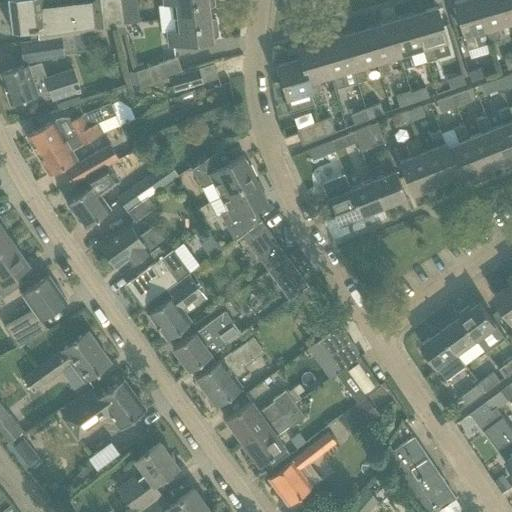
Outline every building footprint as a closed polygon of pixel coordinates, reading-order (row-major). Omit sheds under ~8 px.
[(33,0),(6,0),(10,31),(28,29),(30,40),(37,39),(71,34),(124,27),(124,24),(120,0),(60,0),(34,3),(33,0)] [(135,0),(120,0),(124,24),(139,22),(135,0)] [(162,0),(163,6),(175,4),(177,17),(209,13),(208,7),(211,7),(213,5),(212,0),(162,0)] [(479,0),(458,0),(454,1),(468,49),(492,42),(479,0)] [(511,25),(504,0),(479,0),(492,42),(502,39),(498,26),(510,23),(511,28),(511,25)] [(436,7),(412,14),(422,49),(423,48),(427,62),(437,58),(434,45),(446,42),(436,7)] [(209,13),(177,17),(179,30),(166,31),(168,46),(188,44),(188,48),(199,47),(199,43),(212,41),(212,38),(215,37),(217,36),(215,20),(213,19),(210,19),(209,13)] [(412,14),(389,21),(399,56),(400,55),(404,68),(414,65),(410,52),(422,49),(412,14)] [(389,21),(366,28),(376,62),(380,75),(390,72),(387,59),(399,56),(389,21)] [(366,28),(343,34),(354,69),(358,82),(368,79),(364,66),(376,62),(366,28)] [(30,40),(28,41),(19,42),(22,61),(74,52),(71,34),(37,39),(30,40)] [(354,69),(343,34),(321,41),(331,75),(335,89),(345,86),(341,72),(354,69)] [(321,41),(298,48),(311,91),(312,96),(322,93),(318,79),(331,75),(321,41)] [(299,57),(276,64),(291,112),(301,108),(315,105),(312,96),(311,91),(298,48),(297,48),(299,57)] [(134,71),(138,87),(181,72),(176,57),(134,71)] [(33,83),(26,64),(0,72),(0,76),(9,103),(48,90),(51,100),(80,90),(73,69),(33,83)] [(471,82),(486,77),(482,66),(467,72),(471,82)] [(199,68),(170,77),(173,90),(203,82),(199,68)] [(450,89),(465,84),(462,74),(447,79),(450,89)] [(497,79),(500,89),(511,84),(511,75),(511,74),(497,79)] [(500,89),(497,79),(482,84),(485,94),(500,89)] [(426,87),(411,92),(414,101),(429,96),(426,87)] [(452,95),(455,104),(469,99),(466,89),(452,95)] [(414,101),(411,92),(396,97),(399,106),(414,101)] [(455,104),(452,95),(435,101),(439,110),(455,104)] [(56,117),(46,123),(25,135),(37,155),(114,115),(118,125),(134,118),(129,107),(118,100),(110,103),(110,102),(81,114),(70,120),(68,117),(56,117)] [(365,109),(369,119),(383,113),(379,103),(365,109)] [(420,106),(406,111),(410,120),(423,115),(420,106)] [(511,157),(511,119),(507,107),(497,111),(502,125),(490,130),(503,161),(511,157)] [(369,119),(365,109),(350,114),(354,124),(369,119)] [(410,120),(406,111),(391,116),(394,126),(410,120)] [(114,115),(37,155),(48,174),(62,166),(64,170),(63,170),(72,185),(83,179),(108,164),(118,158),(109,143),(77,162),(75,159),(77,158),(72,149),(103,131),(118,125),(114,115)] [(503,161),(490,130),(484,116),(474,120),(480,134),(468,138),(481,170),(503,161)] [(335,131),(329,117),(319,120),(325,135),(335,131)] [(325,135),(319,120),(295,130),(301,145),(325,135)] [(376,122),(370,124),(353,131),(356,141),(360,151),(384,142),(376,122)] [(481,170),(468,138),(463,125),(452,129),(458,143),(446,147),(459,179),(481,170)] [(459,179),(446,147),(439,129),(429,133),(434,147),(422,151),(435,184),(457,176),(458,179),(459,179)] [(353,131),(330,140),(334,150),(356,141),(353,131)] [(435,184),(422,151),(422,152),(417,139),(407,142),(412,155),(399,161),(412,194),(435,184)] [(330,140),(307,149),(311,159),(334,150),(330,140)] [(127,168),(141,163),(137,152),(123,157),(127,168)] [(248,165),(243,155),(223,165),(216,152),(191,168),(200,185),(203,186),(212,182),(220,196),(255,178),(254,176),(255,175),(250,164),(248,165)] [(167,162),(116,197),(126,212),(127,211),(147,197),(148,197),(177,176),(167,162)] [(88,186),(66,203),(84,227),(99,216),(111,208),(101,195),(119,180),(108,164),(83,179),(88,186)] [(406,197),(394,169),(372,179),(383,206),(406,197)] [(360,215),(349,188),(344,177),(322,186),(338,224),(360,215)] [(255,178),(220,196),(227,211),(220,214),(234,240),(241,235),(254,225),(247,212),(267,202),(262,191),(263,191),(258,180),(256,181),(255,178)] [(383,206),(372,179),(349,188),(360,215),(383,206)] [(147,197),(127,211),(134,221),(155,207),(148,197),(147,197)] [(254,225),(241,235),(267,270),(286,255),(261,221),(254,225)] [(127,223),(100,243),(110,258),(112,257),(117,263),(128,255),(132,261),(146,250),(163,238),(153,225),(137,237),(127,223)] [(0,247),(10,240),(0,225),(0,247)] [(10,240),(0,247),(0,282),(1,283),(27,264),(10,240)] [(155,262),(126,283),(142,306),(165,289),(176,281),(189,272),(189,271),(198,264),(182,243),(173,250),(172,249),(164,255),(158,246),(149,253),(156,261),(155,262)] [(286,255),(267,270),(288,299),(308,285),(286,255)] [(170,296),(147,313),(155,323),(158,328),(166,339),(190,321),(184,313),(179,307),(201,292),(188,273),(176,281),(166,289),(170,296)] [(33,310),(4,327),(17,346),(47,329),(41,319),(66,301),(48,275),(21,293),(33,310)] [(511,277),(510,275),(510,276),(511,278),(511,284),(504,290),(504,289),(494,296),(511,319),(511,277)] [(479,302),(471,308),(469,305),(458,313),(460,316),(460,317),(477,340),(486,333),(495,345),(505,338),(479,302)] [(193,333),(173,348),(189,370),(191,368),(210,355),(224,345),(223,344),(216,333),(232,322),(224,310),(218,315),(193,333)] [(499,310),(493,315),(498,322),(505,317),(499,310)] [(460,317),(440,331),(457,354),(477,340),(460,317)] [(340,324),(317,341),(336,367),(356,353),(358,351),(340,325),(340,324)] [(51,358),(35,370),(23,379),(32,392),(57,373),(71,363),(85,382),(110,363),(87,331),(69,344),(60,350),(61,351),(51,358)] [(466,366),(457,354),(440,331),(420,345),(438,369),(438,368),(447,380),(466,366)] [(210,355),(191,368),(196,375),(194,377),(202,388),(207,394),(215,406),(241,387),(235,378),(246,370),(244,367),(264,352),(252,336),(231,352),(230,350),(215,362),(210,355)] [(359,356),(343,368),(336,373),(357,401),(363,397),(380,385),(359,356)] [(505,378),(511,372),(511,359),(499,369),(505,378)] [(479,384),(485,392),(500,381),(494,372),(479,383),(480,383),(479,384)] [(123,378),(97,397),(90,389),(61,408),(66,414),(64,415),(80,437),(109,415),(118,428),(145,409),(123,378)] [(485,392),(479,384),(459,398),(465,406),(485,392)] [(511,398),(511,389),(509,385),(485,402),(491,410),(496,407),(497,409),(511,398)] [(258,412),(250,400),(225,419),(242,442),(295,403),(294,402),(299,398),(293,388),(287,392),(285,390),(272,399),(273,401),(258,412)] [(363,397),(357,401),(357,402),(337,418),(352,435),(378,413),(363,397)] [(0,433),(7,443),(19,435),(23,431),(0,402),(0,433)] [(491,410),(485,402),(470,413),(477,423),(484,417),(490,425),(493,423),(511,448),(511,455),(505,461),(511,470),(511,429),(497,409),(496,407),(491,410)] [(304,416),(295,403),(242,442),(259,465),(284,447),(275,435),(290,424),(291,426),(304,416)] [(328,433),(268,478),(287,503),(311,486),(310,485),(298,469),(308,462),(334,442),(328,433)] [(413,436),(392,450),(404,467),(396,472),(420,505),(426,500),(434,511),(459,511),(460,507),(455,499),(436,471),(413,436)] [(12,445),(28,466),(39,457),(23,437),(12,445)] [(89,455),(96,467),(120,454),(113,441),(89,455)] [(144,489),(136,479),(133,474),(116,487),(134,511),(141,511),(163,496),(154,484),(177,467),(159,443),(135,460),(152,483),(144,489)] [(93,462),(79,472),(84,479),(98,469),(93,462)] [(366,511),(376,501),(366,488),(346,511),(366,511)] [(141,511),(207,511),(209,511),(192,489),(169,505),(163,496),(141,511)]
